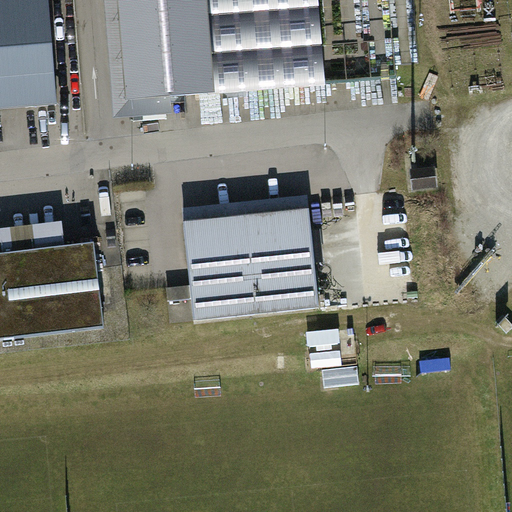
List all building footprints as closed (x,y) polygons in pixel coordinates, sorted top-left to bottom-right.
[(48,0),(0,0),(0,112),(58,107),(48,0)] [(119,0),(104,0),(114,127),(173,122),(172,109),(129,113),(119,0)] [(119,0),(129,113),(172,109),(216,106),(215,99),(327,90),(324,49),(321,10),(319,0),(119,0)] [(364,46),(330,48),(331,77),(365,75),(364,46)] [(441,165),(412,169),(414,189),(444,186),(441,165)] [(310,212),(186,226),(197,327),(321,314),(310,212)] [(95,247),(0,258),(0,342),(105,331),(95,247)]
